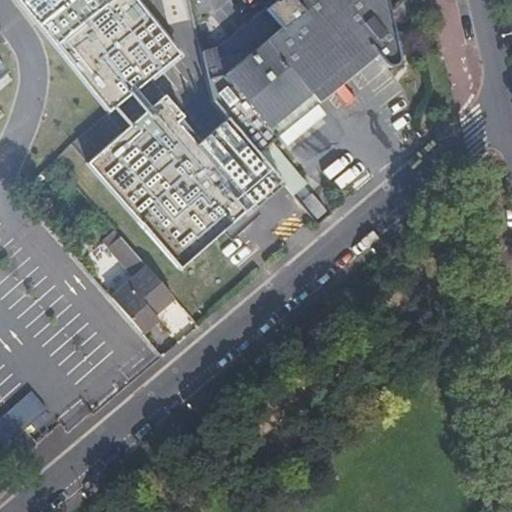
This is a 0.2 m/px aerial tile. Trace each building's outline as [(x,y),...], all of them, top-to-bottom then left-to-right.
[(18,0),(57,48),(109,112),(180,56),(135,0),(18,0)] [(277,0),(221,46),(204,49),(217,105),(292,195),(305,183),(271,142),(277,136),(270,126),(309,94),(318,104),(326,96),(319,87),(368,47),(384,65),(387,66),(396,66),(399,62),(400,58),(400,51),(388,0),(277,0)] [(0,79),(14,67),(0,50),(0,79)] [(87,164),(179,269),(223,231),(223,230),(231,223),(231,224),(251,207),(178,123),(184,117),(165,95),(87,164)] [(111,297),(141,332),(155,320),(152,316),(173,296),(115,229),(104,239),(111,247),(106,252),(129,281),(111,297)] [(0,434),(14,457),(34,444),(24,427),(47,413),(35,394),(0,416),(0,434)]
